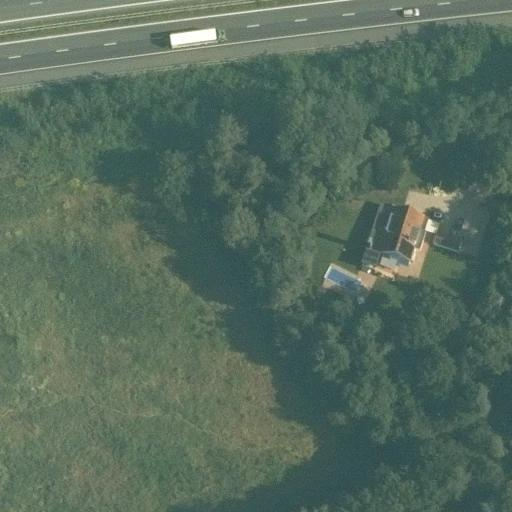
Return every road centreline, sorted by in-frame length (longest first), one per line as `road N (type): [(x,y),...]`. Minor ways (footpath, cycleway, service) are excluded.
road 1 (motorway): [(0,61),(510,0)]
road 2 (track): [(292,511),(355,481),(393,473),(447,511)]
